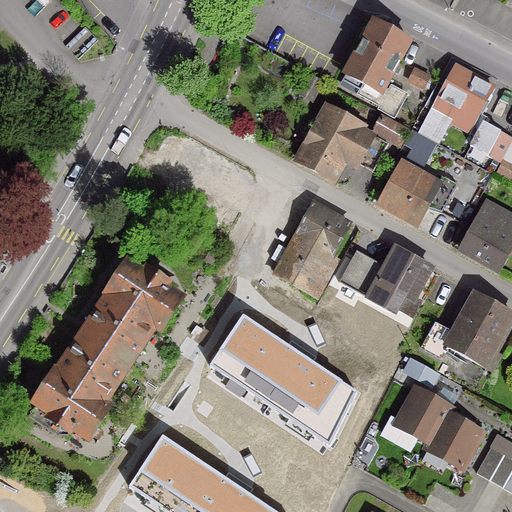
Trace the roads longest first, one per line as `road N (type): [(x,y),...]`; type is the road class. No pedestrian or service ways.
road 1 (residential): [(511,299),(139,95)]
road 2 (primary): [(0,324),(139,95)]
road 3 (residential): [(374,0),(511,68)]
